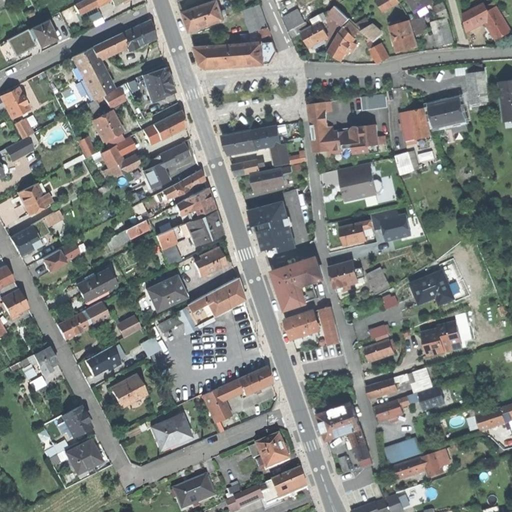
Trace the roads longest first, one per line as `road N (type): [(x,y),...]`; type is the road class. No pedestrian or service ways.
road 1 (residential): [(0,240),(125,473),(146,475),(299,409)]
road 2 (residential): [(375,469),(322,246)]
road 3 (residential): [(301,69),(378,70),(511,52)]
road 4 (secondary): [(189,81),(251,268)]
road 5 (residential): [(162,5),(0,82)]
road 6 (residential): [(322,246),(301,69)]
road 7 (secondary): [(251,268),(299,409)]
